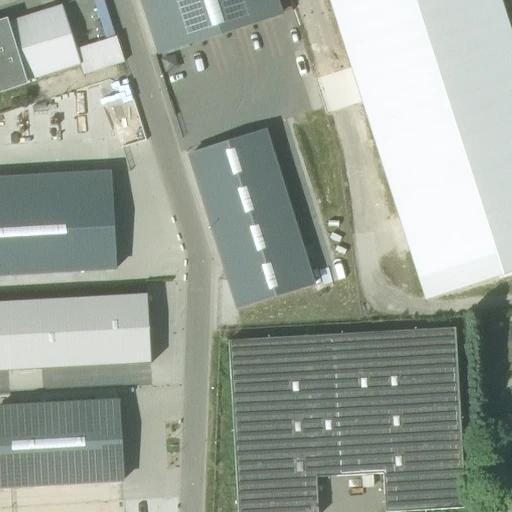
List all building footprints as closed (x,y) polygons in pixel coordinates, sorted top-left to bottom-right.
[(141,0),(159,54),(280,15),(275,0),(141,0)] [(275,0),(280,15),(292,11),(288,0),(275,0)] [(330,0),(426,299),(511,270),(511,46),(497,0),(330,0)] [(62,6),(0,25),(0,86),(1,90),(2,89),(80,65),(76,52),(62,6)] [(80,65),(84,75),(124,63),(116,39),(76,52),(80,65)] [(188,156),(237,309),(313,285),(265,131),(188,156)] [(110,172),(0,178),(0,194),(111,188),(110,172)] [(0,194),(0,275),(116,270),(111,188),(0,194)] [(0,372),(151,364),(147,296),(0,303),(0,372)] [(228,342),(237,511),(317,511),(316,479),(383,475),(384,511),(420,511),(465,509),(455,330),(228,342)] [(117,402),(0,408),(0,474),(1,488),(122,481),(117,402)] [(511,511),(511,494),(499,495),(499,511),(511,511)]
